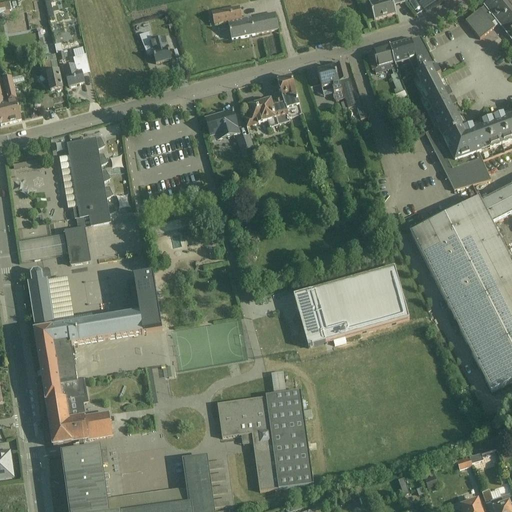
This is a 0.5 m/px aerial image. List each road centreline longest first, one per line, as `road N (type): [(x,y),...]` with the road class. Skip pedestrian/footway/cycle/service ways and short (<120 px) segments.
road 1 (residential): [(0,142),(412,30),(463,0)]
road 2 (residential): [(0,213),(27,422)]
